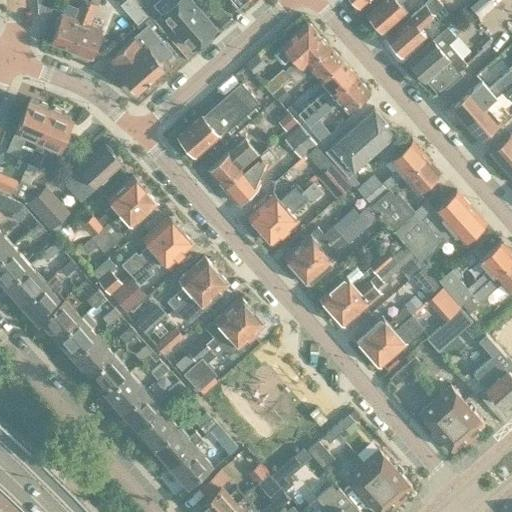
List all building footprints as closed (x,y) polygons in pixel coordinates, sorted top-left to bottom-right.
[(70,49),(90,0),(88,0),(80,0),(74,18),(61,13),(60,16),(57,15),(54,23),(57,24),(50,41),(70,49)] [(89,0),(90,0),(70,49),(91,57),(102,28),(89,24),(97,3),(98,0),(89,0)] [(199,0),(176,0),(162,13),(192,48),(214,28),(194,5),(199,0)] [(399,1),(400,0),(380,0),(366,13),(381,30),(406,9),(399,1)] [(418,26),(442,5),(438,0),(428,0),(410,16),(387,36),(402,54),(425,34),(418,26)] [(223,12),(216,18),(223,26),(230,20),(223,12)] [(150,15),(140,24),(143,27),(147,23),(150,26),(155,21),(150,15)] [(328,44),(309,23),(305,22),(281,43),(283,45),(275,51),(284,61),(291,54),(295,59),(283,70),(289,77),(328,44)] [(133,37),(110,57),(138,91),(164,68),(158,61),(169,51),(158,38),(159,37),(155,32),(150,26),(147,23),(143,27),(137,32),(132,36),(133,37)] [(458,69),(466,62),(457,51),(449,42),(455,36),(446,25),(407,60),(424,79),(426,78),(438,93),(461,73),(458,69)] [(487,34),(478,41),(483,47),(492,40),(487,34)] [(319,77),(341,58),(328,44),(289,77),(295,83),(311,68),(319,77)] [(255,72),(266,62),(257,52),(246,61),(246,62),(255,72)] [(303,119),(355,74),(341,58),(319,77),(328,87),(310,102),(309,102),(297,112),(303,119)] [(486,104),(511,80),(511,71),(508,68),(488,87),(480,79),(449,107),(464,124),(486,104)] [(347,109),(368,90),(355,74),(303,119),(309,125),(338,99),(347,109)] [(202,114),(178,135),(194,155),(218,134),(219,136),(237,120),(239,123),(247,116),(245,113),(258,101),(248,90),(240,81),(240,82),(202,115),(202,114)] [(279,102),(288,94),(280,85),(271,93),(279,102)] [(41,102),(38,103),(28,99),(7,149),(16,153),(21,141),(33,146),(49,108),(48,107),(47,104),(41,102)] [(486,104),(464,124),(478,139),(499,120),(490,109),(486,104)] [(352,170),(396,131),(373,106),(324,150),(347,176),(353,171),(352,170)] [(61,112),(60,109),(54,107),(52,109),(49,108),(33,146),(45,151),(40,163),(49,167),(71,117),(61,112)] [(285,129),(296,119),(288,110),(278,120),(285,129)] [(316,142),(315,141),(300,123),(284,137),(300,156),(316,142)] [(511,133),(510,132),(488,151),(503,168),(511,159),(511,133)] [(259,154),(258,153),(245,138),(231,151),(229,150),(207,169),(222,186),(259,154)] [(395,182),(427,156),(411,139),(389,158),(397,167),(380,182),(373,174),(357,188),(370,202),(394,181),(395,182)] [(80,199),(121,162),(105,144),(73,172),(78,178),(69,186),(80,199)] [(321,170),(331,162),(315,144),(305,152),(321,170)] [(250,172),(264,160),(259,154),(222,186),(236,202),(258,182),(250,172)] [(418,191),(440,171),(427,156),(395,182),(370,204),(392,229),(414,210),(397,191),(409,180),(418,191)] [(511,159),(503,168),(511,178),(511,159)] [(352,183),(352,182),(333,161),(317,175),(336,197),(352,183)] [(31,199),(43,188),(39,186),(29,182),(36,166),(26,162),(19,179),(14,192),(30,199),(31,199)] [(0,187),(12,193),(17,181),(0,173),(0,187)] [(102,226),(145,188),(132,174),(107,197),(113,204),(96,219),(91,214),(83,222),(93,234),(102,226)] [(309,202),(322,190),(313,180),(302,190),(260,228),(272,242),(297,219),(291,212),(305,199),(309,202)] [(302,190),(297,184),(279,199),(273,192),(247,214),(260,228),(302,190)] [(53,224),(67,211),(45,186),(43,188),(31,199),(53,224)] [(93,234),(90,237),(102,251),(122,234),(121,233),(131,225),(157,202),(145,188),(102,226),(93,234)] [(463,241),(485,221),(466,200),(456,189),(435,208),(426,199),(414,210),(392,229),(405,243),(410,249),(415,254),(420,260),(454,231),(463,241)] [(21,203),(7,197),(0,194),(0,208),(2,209),(3,208),(14,212),(11,214),(17,221),(28,210),(22,204),(21,203)] [(296,269),(359,213),(353,207),(323,233),(317,225),(284,255),(296,269)] [(376,233),(368,223),(359,213),(296,269),(308,283),(343,251),(340,248),(348,241),(357,251),(376,233)] [(131,274),(180,229),(168,215),(142,237),(149,245),(138,254),(135,251),(121,263),(131,274)] [(33,238),(45,228),(39,221),(27,231),(33,238)] [(64,224),(58,230),(63,236),(70,230),(64,224)] [(167,265),(192,242),(180,229),(131,274),(140,284),(153,271),(150,267),(160,257),(167,265)] [(0,255),(12,245),(0,230),(0,255)] [(89,238),(79,247),(84,253),(95,244),(89,238)] [(46,260),(60,246),(54,239),(33,259),(36,262),(43,256),(46,260)] [(478,289),(511,259),(511,252),(501,239),(479,259),(488,269),(473,282),(478,289)] [(415,254),(410,249),(405,243),(403,245),(404,246),(397,252),(396,252),(391,256),(392,257),(332,310),(344,324),(370,301),(363,293),(380,278),(382,280),(393,270),(397,270),(401,266),(415,254)] [(0,279),(5,285),(29,263),(12,245),(0,255),(0,279)] [(392,257),(391,256),(386,250),(361,272),(356,266),(346,274),(345,273),(320,296),(332,310),(392,257)] [(415,254),(401,266),(410,276),(423,264),(420,260),(415,254)] [(174,308),(217,269),(204,255),(178,278),(185,285),(168,300),(174,308)] [(111,270),(116,265),(108,256),(91,271),(110,292),(121,281),(111,270)] [(66,274),(77,265),(71,258),(59,267),(66,274)] [(507,291),(511,286),(511,259),(478,289),(483,294),(498,281),(507,291)] [(45,282),(44,281),(29,263),(5,285),(21,303),(45,282)] [(429,294),(440,285),(425,266),(413,276),(429,294)] [(446,288),(461,275),(453,266),(438,280),(446,288)] [(203,305),(228,283),(217,269),(174,308),(185,321),(203,305)] [(51,289),(61,280),(54,273),(44,281),(45,282),(21,303),(37,321),(61,300),(51,289)] [(126,311),(145,294),(129,276),(110,293),(126,311)] [(460,305),(459,305),(442,285),(427,298),(445,318),(460,305)] [(462,303),(470,296),(461,287),(454,293),(462,303)] [(92,305),(103,294),(97,288),(86,298),(92,305)] [(404,303),(412,311),(422,302),(415,294),(404,303)] [(200,357),(252,310),(240,296),(204,327),(209,333),(175,363),(182,371),(199,356),(200,357)] [(469,311),(477,304),(470,296),(462,303),(469,311)] [(80,315),(65,298),(62,301),(61,300),(37,321),(38,322),(41,319),(57,337),(80,315)] [(154,319),(164,311),(157,304),(148,312),(154,319)] [(108,323),(120,313),(114,306),(102,316),(108,323)] [(368,351),(411,313),(405,306),(388,322),(381,314),(356,337),(368,351)] [(456,311),(443,323),(455,336),(472,321),(460,308),(456,311)] [(90,326),(96,322),(86,310),(80,315),(57,337),(73,355),(97,334),(90,326)] [(229,354),(264,323),(252,310),(200,357),(201,358),(184,373),(198,389),(215,374),(206,362),(215,354),(218,357),(225,352),(227,352),(229,354)] [(380,364),(423,326),(411,313),(368,351),(380,364)] [(124,342),(135,331),(129,324),(118,335),(124,342)] [(163,352),(183,334),(174,324),(154,343),(163,352)] [(89,373),(113,352),(97,334),(73,355),(89,373)] [(491,356),(473,372),(485,387),(502,405),(511,396),(511,374),(506,368),(511,363),(505,355),(491,340),(485,334),(478,341),(491,356)] [(140,360),(152,349),(146,342),(134,353),(140,360)] [(105,392),(129,371),(113,352),(89,373),(105,392)] [(394,383),(419,361),(414,354),(388,377),(394,383)] [(156,377),(168,367),(162,361),(151,371),(156,377)] [(122,410),(145,389),(129,371),(105,392),(122,410)] [(173,396),(185,386),(179,379),(167,389),(173,396)] [(475,428),(484,421),(451,383),(436,397),(472,438),(479,432),(475,428)] [(138,429),(162,408),(145,389),(122,410),(138,429)] [(466,443),(472,438),(436,397),(421,410),(454,448),(463,440),(466,443)] [(189,414),(200,404),(194,398),(183,407),(189,414)] [(319,424),(326,418),(316,406),(308,412),(319,424)] [(154,447),(178,426),(162,408),(138,429),(154,447)] [(335,435),(353,418),(348,412),(330,428),(335,435)] [(205,432),(215,423),(207,413),(196,422),(205,432)] [(216,424),(205,433),(216,445),(226,435),(219,428),(218,426),(216,424)] [(178,426),(154,447),(170,465),(194,444),(202,436),(195,428),(187,436),(178,426)] [(328,441),(335,435),(330,428),(323,435),(328,441)] [(313,457),(327,444),(321,438),(307,451),(313,457)] [(186,484),(210,462),(194,444),(170,465),(186,484)] [(409,487),(389,464),(375,448),(360,462),(361,463),(394,500),(409,487)] [(380,511),(394,500),(361,463),(360,462),(346,474),(360,490),(359,491),(376,511),(380,511)] [(257,481),(266,473),(257,463),(248,471),(257,481)] [(287,475),(280,467),(279,466),(270,474),(278,483),(287,475)] [(228,477),(220,468),(220,467),(199,486),(207,495),(198,503),(205,511),(222,511),(243,494),(236,485),(228,492),(221,483),(228,477)] [(278,487),(273,481),(266,473),(257,481),(269,495),(278,487)] [(337,486),(336,487),(331,481),(316,495),(331,511),(360,511),(344,493),(337,486)] [(261,511),(250,500),(250,501),(243,494),(222,511),(261,511)]
